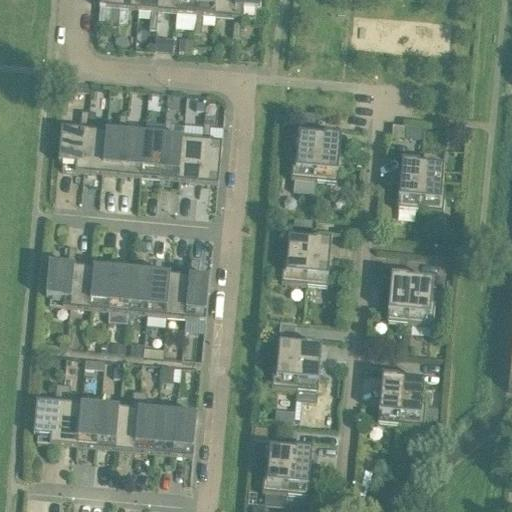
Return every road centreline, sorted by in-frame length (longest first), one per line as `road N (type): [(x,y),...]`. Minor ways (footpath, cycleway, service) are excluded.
road 1 (residential): [(340,511),(380,94)]
road 2 (residential): [(231,234),(244,85),(81,64),(81,0)]
road 3 (residential): [(206,506),(231,234)]
road 4 (residential): [(206,506),(32,489)]
road 5 (residential): [(231,234),(60,218)]
